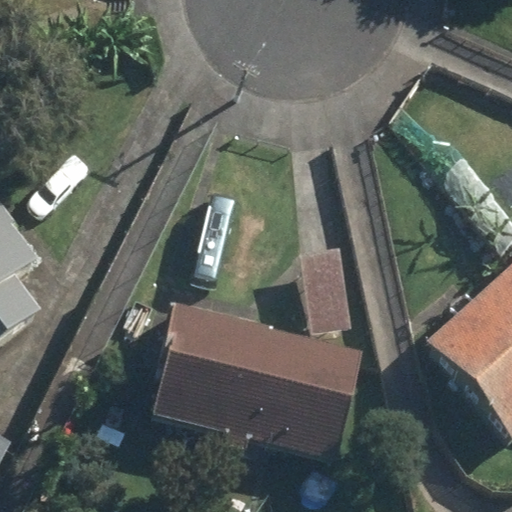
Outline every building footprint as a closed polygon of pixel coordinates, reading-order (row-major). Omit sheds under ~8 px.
[(0,359),(50,322),(29,294),(53,277),(0,206),(0,359)] [(304,269),(309,342),(350,339),(345,266),(304,269)] [(511,439),(511,278),(432,353),(511,439)] [(373,361),(177,315),(150,425),(347,472),(373,361)] [(0,473),(13,450),(0,442),(0,473)]
